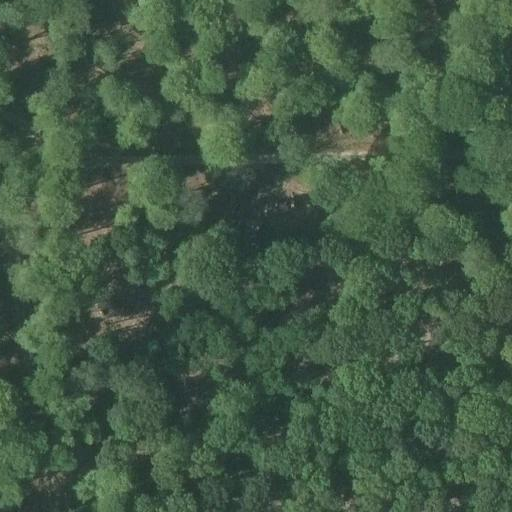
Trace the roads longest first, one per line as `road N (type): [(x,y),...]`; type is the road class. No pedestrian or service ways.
road 1 (track): [(511,147),(31,155),(30,130),(0,97)]
road 2 (track): [(0,323),(32,511)]
